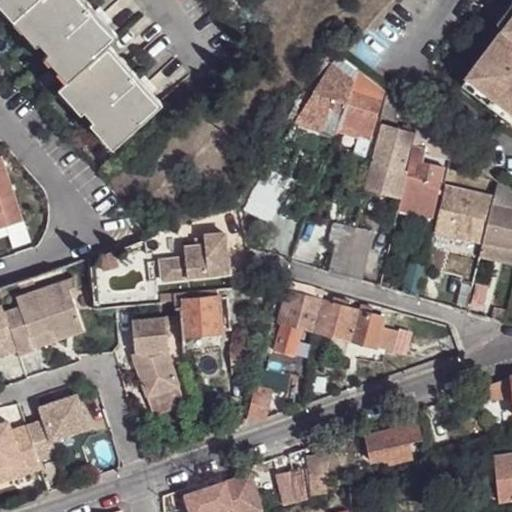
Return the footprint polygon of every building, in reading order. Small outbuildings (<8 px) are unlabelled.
[(0,0),(0,2),(15,19),(18,15),(5,0),(0,0)] [(35,0),(5,0),(18,15),(35,0)] [(73,76),(107,44),(117,35),(85,0),(35,0),(18,15),(40,39),(50,50),(73,76)] [(40,39),(18,15),(15,19),(36,42),(40,39)] [(511,16),(503,29),(511,34),(511,32),(511,16)] [(511,32),(511,34),(474,82),(511,110),(511,32)] [(162,104),(107,44),(73,76),(68,79),(61,86),(83,109),(92,120),(115,145),(162,104)] [(46,54),(68,79),(73,76),(50,50),(46,54)] [(337,131),(359,71),(336,62),(297,125),(335,138),(337,131)] [(384,92),(359,71),(337,131),(359,137),(355,154),(367,158),(384,92)] [(511,110),(474,82),(468,90),(511,123),(511,110)] [(78,114),(83,109),(61,86),(57,89),(78,114)] [(111,149),(115,145),(92,120),(88,124),(111,149)] [(425,148),(431,128),(419,120),(414,145),(425,148)] [(375,164),(403,172),(413,133),(385,126),(381,141),(379,141),(375,164)] [(450,159),(453,147),(435,132),(430,154),(450,159)] [(379,141),(376,140),(365,191),(401,199),(407,173),(403,172),(401,185),(372,177),(375,164),(379,141)] [(425,148),(414,145),(407,173),(401,199),(398,211),(435,219),(446,168),(422,163),(425,148)] [(3,156),(0,157),(0,213),(4,213),(8,227),(25,222),(3,156)] [(401,185),(403,172),(375,164),(372,177),(401,185)] [(264,178),(246,209),(270,223),(282,202),(278,200),(284,189),(264,178)] [(511,208),(511,193),(496,181),(493,194),(491,203),(511,208)] [(434,230),(482,241),(491,203),(493,194),(445,182),(434,230)] [(511,260),(511,208),(491,203),(482,241),(479,253),(511,260)] [(4,213),(0,213),(0,229),(8,227),(4,213)] [(354,240),(356,228),(332,221),(327,242),(335,244),(352,249),(354,240)] [(370,231),(356,228),(354,240),(367,243),(370,231)] [(203,236),(204,240),(204,245),(194,247),(184,248),(185,258),(160,261),(162,281),(229,273),(224,233),(203,236)] [(367,243),(354,240),(352,249),(345,276),(358,280),(367,243)] [(345,276),(352,249),(335,244),(329,271),(345,276)] [(418,298),(424,272),(407,268),(402,292),(418,298)] [(2,305),(0,306),(0,350),(2,356),(17,351),(19,356),(36,350),(35,348),(31,337),(52,330),(55,341),(83,332),(73,299),(77,298),(76,279),(17,298),(20,308),(4,312),(2,305)] [(474,283),(469,302),(479,304),(483,285),(474,283)] [(181,335),(222,332),(218,289),(174,294),(174,303),(175,310),(179,310),(180,317),(181,335)] [(281,321),(314,331),(323,300),(289,290),(281,321)] [(174,303),(174,294),(163,296),(164,304),(174,303)] [(332,303),(347,307),(348,301),(334,297),(332,303)] [(314,331),(339,338),(347,307),(332,303),(323,300),(314,331)] [(362,305),(360,311),(371,314),(373,308),(362,305)] [(347,307),(339,338),(376,348),(383,326),(384,318),(371,314),(360,311),(347,307)] [(494,310),(491,320),(505,324),(507,313),(494,310)] [(181,335),(180,317),(132,322),(134,354),(132,355),(147,399),(179,388),(167,353),(169,352),(167,336),(181,335)] [(383,326),(376,348),(392,353),(398,332),(383,326)] [(52,330),(31,337),(35,348),(55,341),(52,330)] [(413,337),(398,332),(392,353),(407,358),(413,337)] [(233,373),(254,372),(252,345),(231,347),(233,373)] [(511,377),(491,384),(494,402),(511,399),(511,377)] [(249,416),(266,420),(273,390),(255,386),(249,416)] [(179,388),(147,399),(153,414),(185,404),(179,388)] [(27,426),(39,462),(58,455),(53,441),(88,429),(77,396),(41,409),(45,420),(27,426)] [(400,415),(403,427),(379,432),(371,434),(368,434),(374,461),(390,458),(391,462),(412,459),(410,444),(423,441),(420,423),(426,421),(426,406),(400,415)] [(199,429),(203,441),(212,438),(221,435),(216,423),(199,429)] [(42,469),(39,462),(27,426),(12,431),(11,429),(6,430),(4,424),(0,425),(0,466),(6,464),(11,479),(42,469)] [(306,447),(290,452),(294,470),(303,468),(303,473),(308,472),(307,458),(306,447)] [(498,501),(511,499),(511,454),(495,457),(498,501)] [(320,456),(307,458),(308,472),(309,480),(323,481),(320,456)] [(6,464),(0,466),(0,482),(11,479),(6,464)] [(294,470),(278,474),(285,506),(307,499),(303,473),(303,468),(294,470)] [(224,481),(231,505),(233,511),(255,511),(263,510),(252,472),(224,481)] [(323,481),(309,480),(310,500),(325,495),(323,481)] [(191,511),(211,511),(231,505),(224,481),(186,494),(191,511)] [(363,502),(362,487),(350,489),(352,503),(363,502)]
